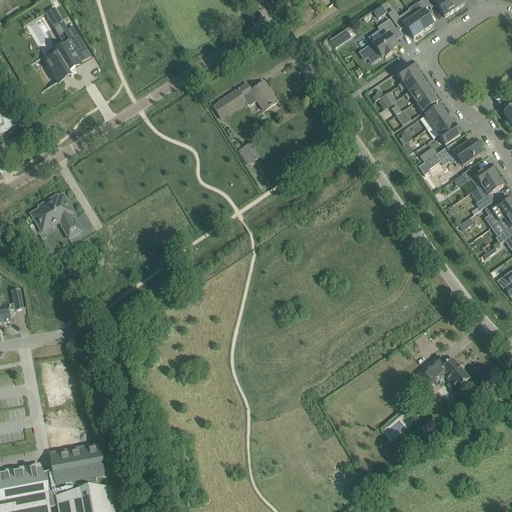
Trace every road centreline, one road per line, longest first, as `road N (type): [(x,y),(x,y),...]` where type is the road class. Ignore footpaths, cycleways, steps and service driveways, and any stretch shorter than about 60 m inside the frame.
road 1 (unclassified): [(511,351),(440,266),(274,18)]
road 2 (unclassified): [(0,193),(274,18)]
road 3 (residential): [(511,166),(428,53),(484,14),(511,18)]
